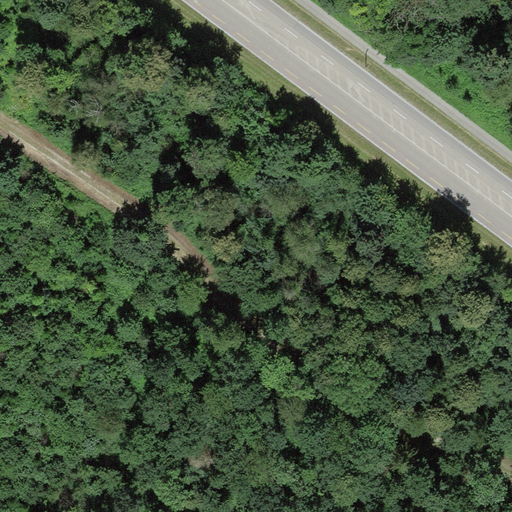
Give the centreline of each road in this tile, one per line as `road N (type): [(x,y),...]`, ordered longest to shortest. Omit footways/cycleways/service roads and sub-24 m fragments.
road 1 (track): [(0,124),(72,168),(376,422),(511,488)]
road 2 (primary): [(199,0),(511,231)]
road 3 (primary): [(511,197),(248,0)]
